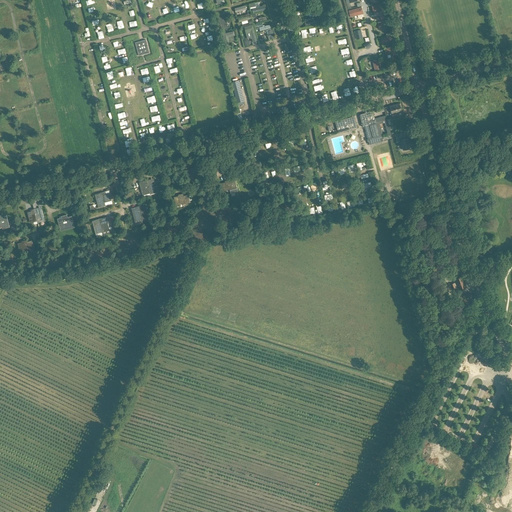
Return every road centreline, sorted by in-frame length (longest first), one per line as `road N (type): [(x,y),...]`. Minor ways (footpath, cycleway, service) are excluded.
road 1 (unclassified): [(0,197),(418,85)]
road 2 (unclassified): [(511,376),(464,253),(418,85)]
road 3 (track): [(0,279),(77,277),(196,246),(203,258),(181,307)]
road 4 (track): [(181,307),(430,389)]
road 5 (track): [(181,307),(166,312),(71,511)]
road 6 (unknown): [(115,166),(85,51),(152,27)]
road 7 (track): [(369,511),(430,389)]
road 8 (unknown): [(177,131),(308,98)]
